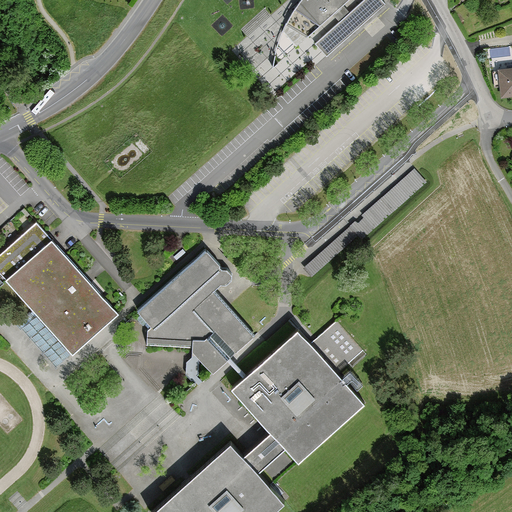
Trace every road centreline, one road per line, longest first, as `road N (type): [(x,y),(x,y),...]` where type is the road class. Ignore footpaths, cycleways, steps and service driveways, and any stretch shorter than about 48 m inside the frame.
road 1 (residential): [(0,135),(81,218),(288,231),(327,213),(474,79)]
road 2 (tertiary): [(153,0),(85,81),(0,134)]
